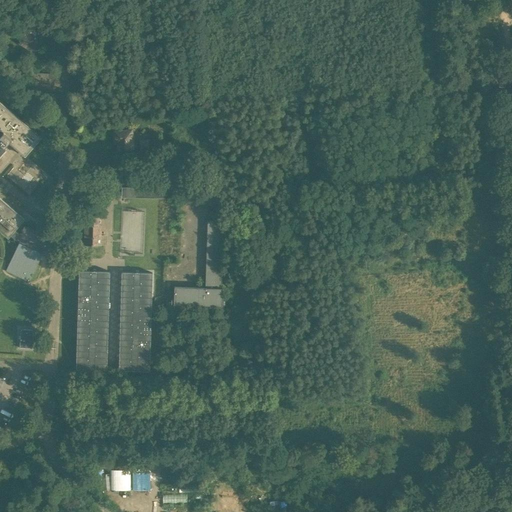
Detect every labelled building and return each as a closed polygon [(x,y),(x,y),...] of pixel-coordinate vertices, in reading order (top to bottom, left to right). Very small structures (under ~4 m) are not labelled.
[(46,34),(29,24),(27,28),(24,28),(23,30),(26,32),(19,43),(26,48),(26,49),(33,54),(46,34)] [(54,74),(30,73),(29,94),(53,95),(54,74)] [(11,138),(7,141),(24,155),(41,136),(0,101),(0,130),(2,132),(2,131),(11,138)] [(124,131),(114,132),(115,140),(118,140),(118,150),(127,150),(127,151),(134,151),(133,142),(132,142),(131,131),(128,131),(127,130),(125,130),(124,131)] [(2,132),(0,133),(0,225),(19,242),(5,271),(29,282),(43,252),(40,250),(46,237),(23,227),(19,236),(11,230),(14,226),(13,225),(19,218),(0,201),(0,153),(5,148),(3,146),(7,141),(11,138),(2,131),(2,132)] [(149,149),(148,140),(139,141),(140,150),(149,149)] [(77,187),(71,187),(68,187),(68,195),(77,195),(77,187)] [(122,188),(122,197),(172,199),(172,190),(122,188)] [(101,217),(85,217),(84,244),(105,244),(105,236),(100,236),(101,217)] [(221,288),(223,229),(207,228),(205,287),(174,286),(173,304),(221,305),(222,288),(221,288)] [(106,370),(109,271),(79,270),(76,369),(106,370)] [(149,371),(152,273),(121,272),(118,370),(149,371)] [(33,330),(20,329),(19,348),(32,348),(33,330)] [(111,489),(131,489),(131,467),(110,468),(111,489)] [(151,469),(132,469),(133,489),(152,488),(151,469)] [(163,494),(164,502),(187,501),(187,493),(163,494)]
